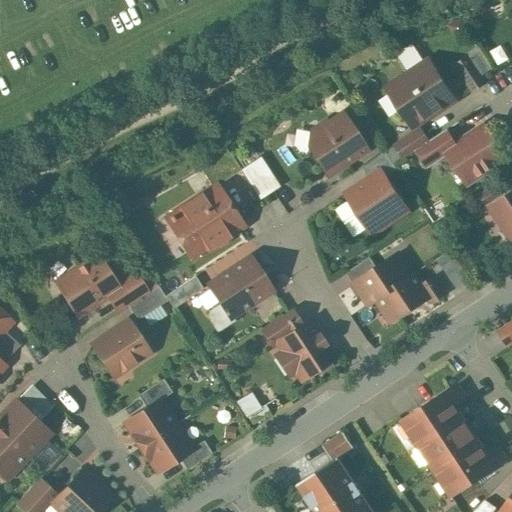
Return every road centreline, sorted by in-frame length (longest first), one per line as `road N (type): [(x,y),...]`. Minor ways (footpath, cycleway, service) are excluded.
road 1 (residential): [(151,511),(53,357)]
road 2 (residential): [(377,380),(278,229)]
road 3 (residential): [(227,479),(377,380)]
